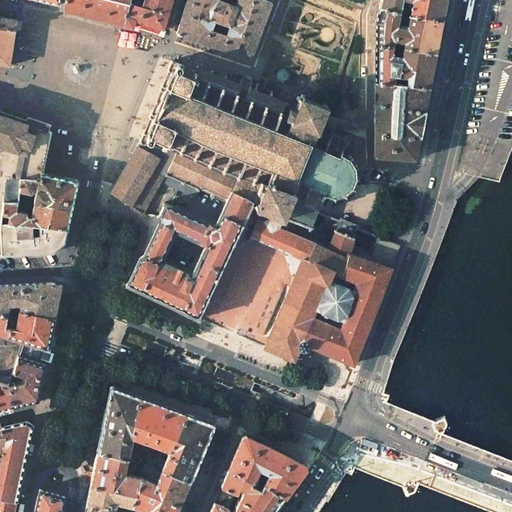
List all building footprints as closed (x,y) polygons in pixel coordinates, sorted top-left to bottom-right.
[(65,0),(64,11),(123,25),(129,0),(65,0)] [(129,0),(123,25),(132,28),(136,20),(163,29),(171,4),(171,0),(129,0)] [(250,58),(272,2),(262,0),(238,0),(236,7),(223,1),(221,0),(186,0),(185,6),(177,34),(187,37),(211,45),(250,58)] [(412,0),(409,14),(441,20),(445,0),(380,0),(379,6),(399,12),(401,0),(412,0)] [(404,42),(403,47),(435,53),(441,20),(409,14),(407,28),(396,26),(399,12),(379,6),(377,11),(375,21),(375,30),(375,33),(375,45),(392,45),(393,40),(404,42)] [(0,16),(0,27),(15,30),(17,20),(0,16)] [(0,64),(9,66),(15,30),(0,27),(0,64)] [(400,76),(400,82),(428,86),(435,53),(403,47),(398,46),(397,52),(402,53),(401,57),(391,54),(392,45),(375,45),(375,58),(375,66),(374,82),(394,82),(394,76),(400,76)] [(143,131),(140,140),(170,162),(164,174),(199,190),(199,189),(210,194),(210,196),(226,201),(227,202),(233,193),(250,201),(249,204),(251,204),(257,206),(256,210),(259,211),(260,208),(263,209),(277,216),(276,218),(280,220),(281,218),(310,230),(310,231),(313,233),(315,227),(312,226),(318,212),(319,208),(323,210),(325,205),(321,204),(325,194),(332,195),(332,199),(335,199),(335,195),(342,193),(343,197),(346,195),(345,192),(350,188),(353,190),(355,187),(352,185),(356,179),(360,180),(361,176),(357,175),(354,168),(358,167),(356,164),(353,164),(349,159),(352,157),(349,154),(347,157),(341,154),(345,144),(349,145),(350,141),(347,139),(348,135),(344,133),(342,137),(332,133),(337,119),(339,118),(338,117),(337,118),(323,113),(324,111),(327,112),(328,107),(325,106),(327,104),(322,102),(321,104),(304,98),(305,95),(301,94),(300,96),(297,96),(296,100),(299,101),(295,110),(291,109),(293,105),(289,104),(271,96),(273,91),(271,90),(269,95),(261,92),(256,90),(258,83),(257,83),(254,89),(250,87),(253,81),(252,81),(247,91),(240,88),(244,77),(242,77),(240,84),(226,78),(227,76),(226,76),(225,78),(212,73),(213,71),(211,70),(211,72),(198,67),(198,65),(196,66),(197,68),(196,70),(193,70),(191,74),(182,70),(183,65),(171,60),(168,69),(171,77),(169,81),(162,84),(160,89),(163,98),(160,107),(151,112),(149,117),(152,124),(151,128),(143,131)] [(414,158),(428,86),(400,82),(394,82),(374,82),(374,155),(414,158)] [(20,151),(44,157),(50,130),(47,129),(49,124),(27,116),(26,119),(0,110),(0,254),(53,252),(64,242),(67,228),(0,222),(0,228),(0,229),(0,228),(0,149),(2,145),(20,151)] [(161,180),(164,174),(170,162),(140,140),(137,147),(136,147),(137,148),(134,152),(133,152),(133,153),(134,153),(131,158),(130,157),(129,160),(130,160),(127,165),(126,165),(126,166),(124,171),(123,170),(122,173),(120,176),(119,177),(120,177),(112,191),(110,195),(142,215),(161,180)] [(10,176),(19,177),(40,178),(40,171),(42,172),(45,157),(44,157),(20,151),(2,145),(0,149),(0,157),(3,158),(0,174),(0,183),(1,184),(0,190),(0,199),(4,200),(5,180),(6,179),(6,178),(7,177),(8,177),(8,176),(10,176)] [(16,209),(18,201),(4,200),(0,222),(67,228),(77,182),(77,181),(77,180),(76,180),(76,179),(42,172),(40,171),(40,178),(19,177),(18,190),(35,194),(34,201),(31,215),(29,215),(27,211),(16,209)] [(195,197),(199,190),(164,174),(161,180),(195,197)] [(5,180),(4,200),(18,201),(18,190),(19,177),(10,176),(8,176),(8,177),(7,177),(6,178),(6,179),(5,180)] [(233,193),(227,202),(226,201),(215,225),(166,202),(158,217),(159,222),(143,254),(139,257),(138,257),(127,281),(125,284),(128,285),(148,294),(149,295),(180,309),(180,310),(199,318),(209,298),(208,297),(233,244),(243,224),(242,223),(251,204),(249,204),(250,201),(233,193)] [(263,209),(259,217),(263,219),(269,217),(282,222),(280,227),(307,239),(310,231),(310,230),(281,218),(280,220),(276,218),(277,216),(263,209)] [(337,230),(337,229),(336,229),(336,230),(335,230),(334,231),(335,231),(328,247),(307,239),(280,227),(282,222),(269,217),(263,219),(259,217),(251,237),(289,253),(288,254),(288,255),(287,255),(291,266),(293,271),(294,271),(294,272),(296,272),(284,299),(264,347),(294,360),(299,348),(302,349),(303,350),(305,349),(306,349),(307,347),(308,346),(308,344),(353,363),(354,360),(400,245),(389,241),(378,237),(369,260),(349,253),(354,239),(355,238),(354,237),(354,236),(353,236),(353,237),(337,230)] [(353,237),(353,236),(354,236),(357,228),(358,226),(349,222),(341,219),(340,221),(336,229),(337,229),(337,230),(353,237)] [(251,237),(233,244),(234,247),(252,240),(251,237)] [(20,304),(19,310),(55,317),(61,283),(54,281),(0,284),(0,314),(6,316),(8,315),(9,305),(13,305),(14,305),(15,303),(20,304)] [(22,340),(48,348),(50,341),(55,317),(19,310),(8,315),(6,316),(6,329),(9,329),(8,336),(22,340)] [(0,333),(2,334),(8,336),(9,329),(6,329),(6,316),(0,314),(0,333)] [(0,372),(12,372),(15,363),(17,354),(38,361),(45,364),(47,356),(48,348),(8,336),(2,334),(0,333),(0,372)] [(12,406),(38,400),(44,371),(45,364),(38,361),(17,354),(15,363),(12,372),(8,385),(12,406)] [(0,408),(12,406),(8,385),(0,382),(0,408)] [(103,418),(96,450),(97,450),(97,451),(127,457),(132,435),(140,395),(136,393),(112,385),(110,386),(103,418)] [(132,435),(170,450),(171,450),(185,411),(182,410),(140,395),(132,435)] [(185,411),(171,450),(170,450),(162,469),(190,480),(191,480),(192,480),(215,424),(214,423),(215,422),(190,413),(185,411)] [(0,511),(14,511),(33,424),(30,423),(26,420),(0,426),(0,425),(0,511)] [(262,485),(284,496),(305,467),(304,463),(280,451),(246,434),(242,436),(228,468),(252,479),(253,477),(256,478),(258,476),(254,474),(257,470),(264,474),(267,475),(262,485)] [(124,473),(127,457),(97,451),(90,483),(135,493),(141,476),(124,473)] [(136,451),(133,459),(136,460),(146,463),(155,467),(158,459),(136,451)] [(137,471),(142,473),(143,470),(146,463),(136,460),(135,467),(137,471)] [(152,474),(155,467),(146,463),(143,470),(152,474)] [(229,508),(214,501),(209,511),(272,511),(284,496),(262,485),(260,490),(249,484),(252,479),(228,468),(221,485),(235,492),(237,492),(239,487),(244,489),(239,499),(237,498),(234,505),(235,506),(232,511),(227,511),(229,509),(229,508)] [(156,483),(141,476),(135,493),(132,505),(146,511),(145,511),(177,511),(190,480),(162,469),(156,483)] [(262,485),(252,479),(249,484),(260,490),(262,485)] [(120,502),(132,505),(135,493),(90,483),(86,505),(114,510),(115,508),(117,499),(120,502)] [(229,508),(235,492),(221,485),(214,501),(229,508)] [(34,511),(62,511),(64,495),(39,488),(34,511)]
